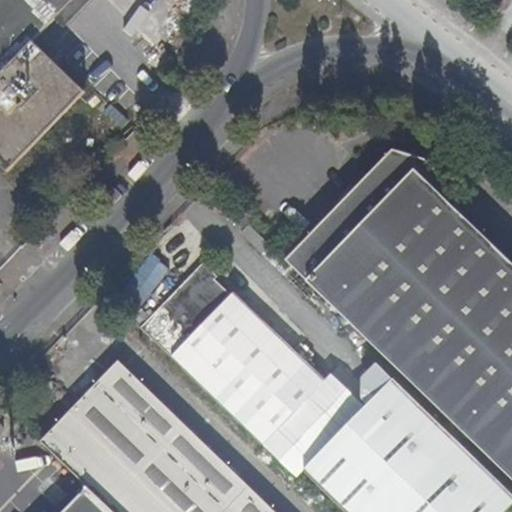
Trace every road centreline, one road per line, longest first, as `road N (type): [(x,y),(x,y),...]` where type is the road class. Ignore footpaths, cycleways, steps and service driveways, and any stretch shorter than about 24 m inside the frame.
road 1 (residential): [(187,141),(262,83),(310,63),(456,68)]
road 2 (residential): [(0,337),(187,141)]
road 3 (residential): [(187,141),(245,49),(249,0)]
